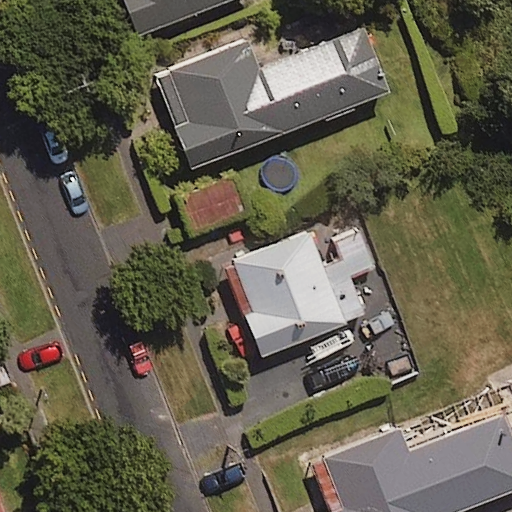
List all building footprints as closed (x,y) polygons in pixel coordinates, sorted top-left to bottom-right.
[(218,0),(121,0),(134,32),(218,0)] [(243,41),(156,75),(174,123),(161,127),(177,169),(382,91),(357,25),(252,65),(243,41)] [(248,211),(232,173),(179,196),(195,234),(248,211)] [(303,232),(227,262),(247,311),(239,314),(255,355),(359,314),(344,276),(369,266),(354,227),(329,237),(337,257),(316,265),(303,232)] [(445,511),(511,486),(511,455),(497,415),(401,452),(392,429),(319,457),(339,510),(334,511),(445,511)]
